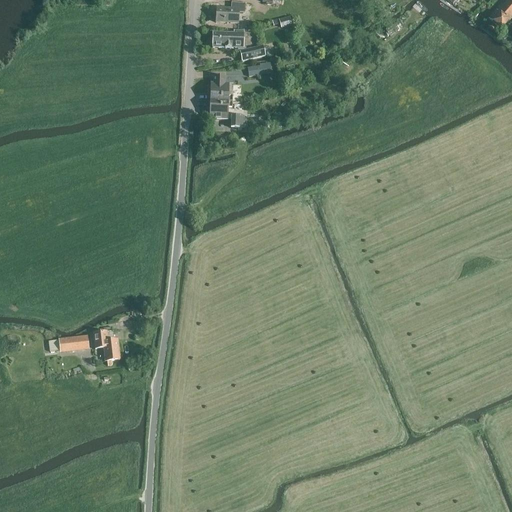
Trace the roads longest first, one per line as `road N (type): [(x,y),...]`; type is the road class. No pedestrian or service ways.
road 1 (unclassified): [(148,511),(184,150)]
road 2 (residential): [(184,150),(191,0)]
